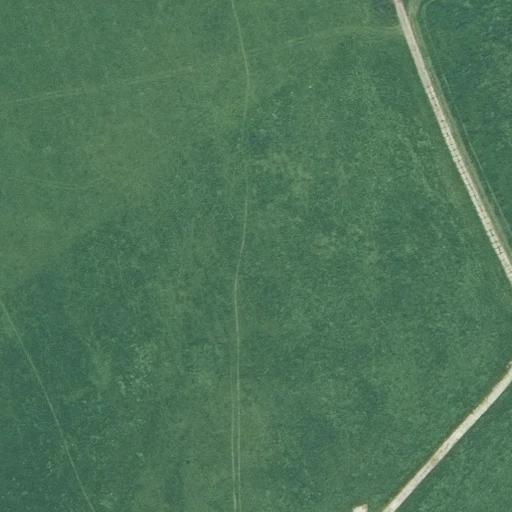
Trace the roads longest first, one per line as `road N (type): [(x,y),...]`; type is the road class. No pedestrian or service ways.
road 1 (track): [(395,0),(511,281)]
road 2 (track): [(511,372),(388,511)]
